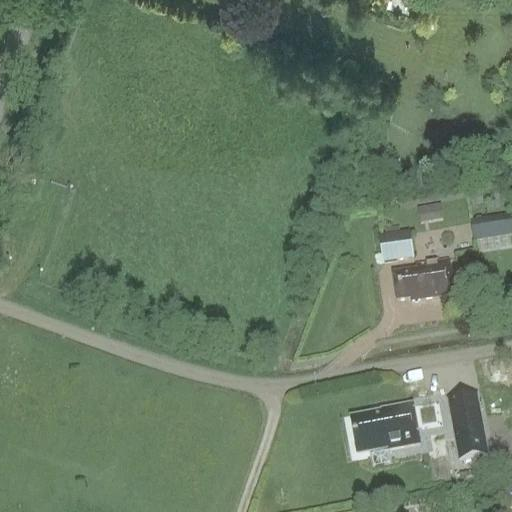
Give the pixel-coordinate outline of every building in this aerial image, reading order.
[(423,209),(425,223),(446,220),(444,206),(423,209)] [(469,223),(472,244),(511,237),(511,232),(509,216),(469,223)] [(408,234),(386,238),(378,239),(382,266),(412,260),(408,234)] [(415,270),(391,274),(396,303),(408,301),(409,304),(454,297),(448,260),(414,266),(415,270)] [(485,454),(474,397),(448,402),(458,459),(485,454)] [(391,451),(418,446),(412,407),(379,412),(381,419),(371,421),(371,418),(350,421),(355,451),(387,446),(387,451),(391,451)]
